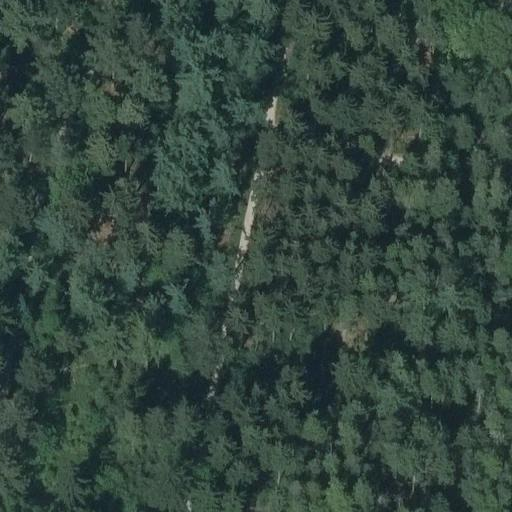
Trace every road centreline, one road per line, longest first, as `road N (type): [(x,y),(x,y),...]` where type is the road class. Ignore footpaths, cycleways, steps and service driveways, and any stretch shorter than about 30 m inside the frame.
road 1 (track): [(269,138),(221,330),(195,511)]
road 2 (track): [(511,149),(481,158),(379,160),(269,138)]
road 3 (track): [(293,0),(269,138)]
